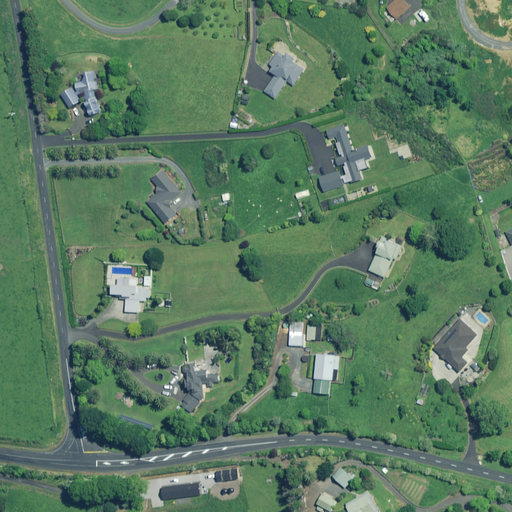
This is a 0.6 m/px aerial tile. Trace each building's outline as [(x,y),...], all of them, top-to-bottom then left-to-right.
[(410,8),(403,0),(396,0),(382,12),(392,23),(396,19),(410,8)] [(286,56),(278,52),(270,64),(274,67),(271,72),(276,75),(265,91),(275,99),(287,81),(294,86),(304,70),(293,62),(296,59),(287,54),(286,56)] [(84,93),(92,116),(102,112),(94,90),(99,88),(93,71),(86,74),(87,77),(82,79),(82,81),(76,84),(79,92),(77,93),(74,88),(62,94),(70,107),(81,101),(78,95),(81,94),(84,93)] [(352,151),(344,125),(326,130),(329,139),(334,138),(340,157),(335,158),(338,166),(343,164),(347,175),(342,177),(345,185),(352,182),(362,179),(359,171),(369,168),(366,160),(372,158),(368,146),(352,151)] [(181,193),(164,171),(152,180),(158,187),(154,190),(157,193),(147,201),(165,224),(176,215),(171,207),(172,206),(169,202),(181,193)] [(343,186),(339,171),(319,178),(323,192),(343,186)] [(397,260),(403,247),(399,245),(383,238),(375,255),(376,255),(369,271),(385,278),(392,262),(393,259),(397,260)] [(132,277),(132,276),(112,275),(112,279),(108,279),(107,286),(114,286),(114,295),(122,295),(122,299),(126,299),(125,312),(139,312),(139,301),(146,301),(147,298),(150,298),(151,287),(139,286),(138,286),(138,278),(132,277)] [(374,281),(367,279),(365,284),(371,287),(374,281)] [(478,335),(459,319),(433,349),(460,373),(468,363),(463,358),(469,350),(467,348),(478,335)] [(304,323),(291,322),(289,345),(302,346),(304,323)] [(317,326),(309,325),(308,340),(316,340),(317,326)] [(340,356),(316,355),(314,393),(329,394),(330,380),(333,380),(333,369),(339,370),(340,356)] [(211,373),(210,368),(197,369),(197,366),(198,366),(197,362),(188,363),(188,366),(187,366),(186,366),(185,368),(185,370),(186,372),(190,372),(191,378),(188,378),(189,386),(192,386),(192,389),(181,405),(192,413),(204,398),(206,397),(205,383),(209,383),(210,386),(215,385),(215,382),(221,381),(220,374),(216,374),(215,372),(211,373)] [(154,426),(122,415),(121,419),(153,430),(154,426)] [(354,480),(341,468),(333,477),(346,488),(354,480)] [(380,511),(369,492),(346,505),(350,511),(380,511)] [(337,502),(322,494),(317,504),(319,505),(317,509),(322,511),(324,508),(332,511),(337,502)]
